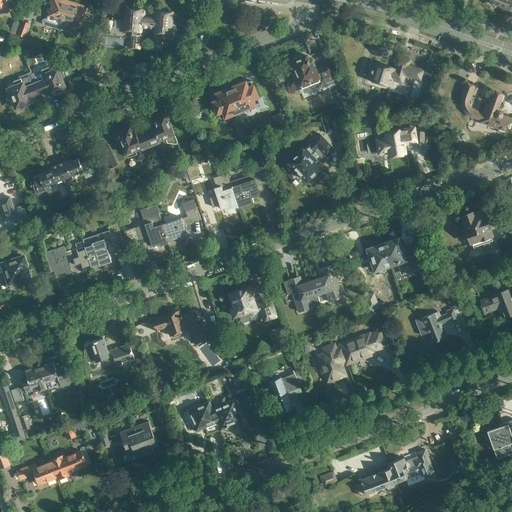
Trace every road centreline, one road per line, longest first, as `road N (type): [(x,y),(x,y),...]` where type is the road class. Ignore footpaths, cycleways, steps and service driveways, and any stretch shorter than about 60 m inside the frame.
road 1 (unclassified): [(511,163),(0,337)]
road 2 (residential): [(160,511),(511,376)]
road 3 (unclassified): [(0,142),(282,34),(309,0)]
road 4 (primary): [(511,53),(342,0)]
